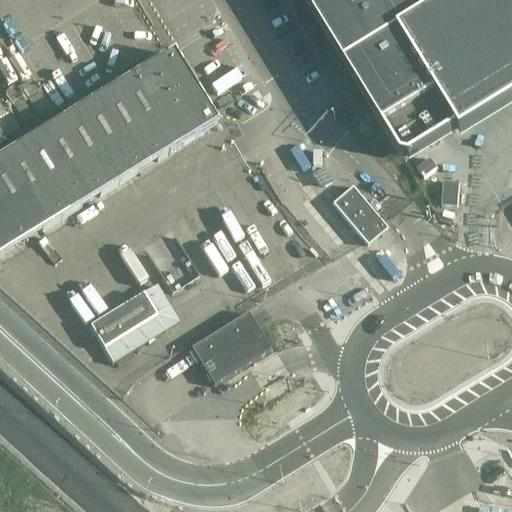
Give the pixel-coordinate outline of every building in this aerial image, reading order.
[(511,0),(302,0),(402,163),(410,165),(458,136),(461,141),(511,109),(511,0)] [(0,260),(216,127),(172,57),(0,162),(0,260)] [(352,188),(332,205),(364,244),(367,248),(388,230),(383,225),(352,188)] [(158,284),(87,327),(111,366),(182,323),(158,284)] [(214,389),(271,353),(252,323),(248,316),(191,352),(194,358),(214,389)]
